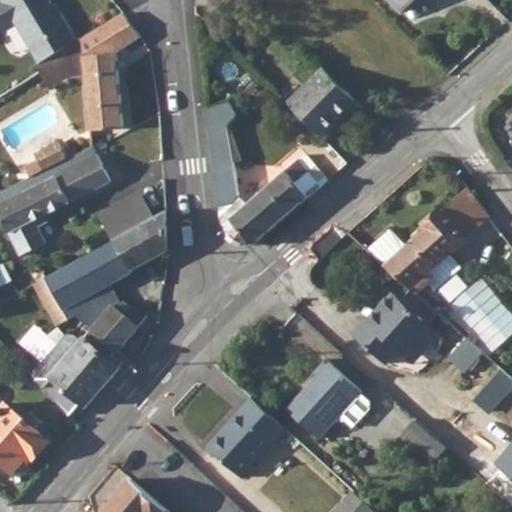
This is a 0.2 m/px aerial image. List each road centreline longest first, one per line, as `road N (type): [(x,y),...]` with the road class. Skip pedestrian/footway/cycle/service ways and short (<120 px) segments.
road 1 (residential): [(223,306),(200,241),(176,23)]
road 2 (tertiary): [(438,115),(223,306)]
road 3 (tertiary): [(223,306),(41,511)]
